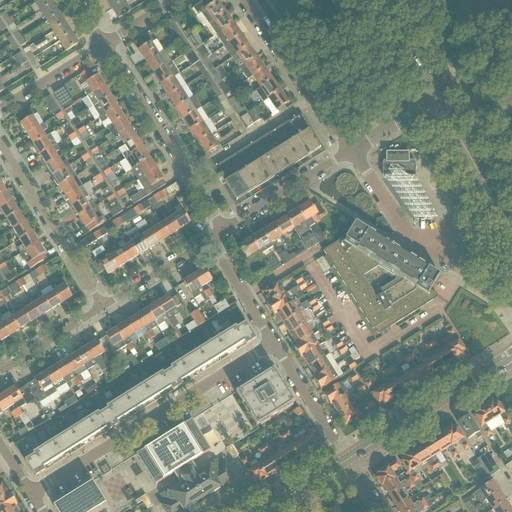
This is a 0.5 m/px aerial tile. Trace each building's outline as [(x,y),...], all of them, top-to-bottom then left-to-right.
[(38,0),(35,2),(41,12),(52,5),(49,0),(38,0)] [(106,0),(112,9),(123,2),(122,0),(106,0)] [(205,0),(204,0),(193,8),(198,15),(201,13),(196,17),(204,28),(209,24),(225,13),(220,6),(217,2),(210,7),(205,0)] [(123,2),(112,9),(118,19),(130,12),(123,2)] [(41,12),(47,22),(59,15),(52,5),(41,12)] [(1,15),(5,22),(9,19),(5,12),(1,15)] [(209,24),(217,35),(233,24),(225,13),(209,24)] [(47,22),(54,32),(65,25),(59,15),(47,22)] [(9,19),(5,22),(8,28),(13,25),(9,19)] [(170,37),(175,44),(179,41),(183,39),(172,20),(165,24),(172,36),(170,37)] [(233,24),(221,33),(229,44),(229,43),(240,36),(233,24)] [(54,32),(60,42),(71,34),(65,25),(54,32)] [(188,30),(184,33),(188,39),(192,36),(188,30)] [(13,35),(17,41),(22,39),(18,32),(13,35)] [(192,36),(188,39),(195,50),(200,47),(204,45),(196,33),(192,36)] [(71,34),(60,42),(66,52),(78,44),(71,34)] [(139,51),(146,63),(158,55),(151,44),(154,42),(149,35),(140,41),(144,48),(139,51)] [(229,44),(224,47),(232,58),(237,55),(248,47),(247,44),(240,36),(229,43),(229,44)] [(45,38),(34,45),(36,50),(48,43),(45,38)] [(22,39),(17,41),(21,47),(25,44),(22,39)] [(171,41),(165,45),(168,49),(174,45),(171,41)] [(14,42),(10,45),(14,51),(18,48),(14,42)] [(200,47),(195,50),(203,62),(207,59),(200,47)] [(241,60),(245,66),(256,58),(248,47),(237,55),(232,58),(236,63),(241,60)] [(28,48),(23,50),(30,61),(34,58),(28,48)] [(199,61),(192,50),(184,55),(191,66),(194,64),(199,61)] [(154,74),(165,67),(171,63),(164,51),(158,55),(146,63),(154,74)] [(19,67),(22,65),(27,62),(21,52),(13,57),(19,67)] [(34,58),(30,61),(36,70),(40,67),(34,58)] [(248,80),(253,77),(264,69),(256,58),(245,66),(240,69),(248,80)] [(207,59),(203,62),(210,73),(214,70),(207,59)] [(199,61),(194,64),(198,70),(203,67),(199,61)] [(27,62),(22,65),(26,71),(31,68),(27,62)] [(165,67),(154,74),(161,85),(173,78),(179,74),(176,70),(170,74),(165,67)] [(253,77),(260,88),(272,80),(264,69),(253,77)] [(88,70),(80,75),(85,83),(93,78),(88,70)] [(214,70),(210,73),(218,85),(222,82),(217,74),(214,70)] [(202,75),(209,87),(214,84),(206,72),(202,75)] [(83,92),(87,97),(104,86),(98,75),(93,78),(85,83),(89,89),(83,92)] [(161,85),(169,97),(180,89),(173,78),(161,85)] [(263,103),(268,99),(279,92),(272,80),(260,88),(256,92),(263,103)] [(222,82),(218,85),(225,96),(232,91),(228,86),(226,87),(222,82)] [(80,87),(83,92),(89,89),(85,83),(80,87)] [(214,84),(209,87),(217,99),(222,96),(218,91),(214,84)] [(104,86),(87,97),(93,108),(111,96),(104,86)] [(64,111),(70,107),(74,105),(63,88),(53,94),(64,111)] [(169,97),(176,108),(187,101),(180,89),(169,97)] [(268,99),(263,103),(267,108),(272,104),(276,111),(287,103),(279,92),(268,99)] [(53,113),(59,109),(49,94),(42,99),(51,114),(53,113)] [(111,96),(93,108),(96,113),(100,118),(117,107),(111,96)] [(82,100),(89,110),(93,108),(87,97),(82,100)] [(233,98),(228,101),(232,107),(237,104),(233,98)] [(176,108),(183,120),(195,112),(187,101),(176,108)] [(225,101),(221,104),(225,111),(230,107),(225,101)] [(108,120),(111,125),(124,117),(117,107),(100,118),(98,119),(102,124),(108,120)] [(230,107),(225,111),(229,117),(234,114),(230,107)] [(100,118),(93,108),(89,110),(95,121),(98,119),(100,118)] [(20,124),(27,135),(43,125),(37,114),(35,115),(31,109),(23,114),(27,120),(20,124)] [(254,110),(247,114),(254,124),(260,120),(254,110)] [(67,115),(71,122),(77,118),(73,111),(67,115)] [(195,112),(183,120),(191,131),(202,124),(195,112)] [(298,116),(212,170),(222,186),(225,184),(235,201),(318,149),(306,129),(309,127),(302,114),(298,116)] [(247,114),(240,119),(247,129),(254,124),(253,124),(247,114)] [(111,125),(107,128),(113,138),(118,135),(130,128),(124,117),(111,125)] [(77,118),(71,122),(77,132),(84,128),(77,118)] [(108,120),(102,124),(105,129),(107,128),(111,125),(108,120)] [(236,126),(240,132),(244,130),(240,123),(236,126)] [(27,135),(33,145),(45,138),(42,132),(47,129),(44,124),(43,125),(27,135)] [(191,131),(198,142),(209,135),(202,124),(191,131)] [(84,128),(77,132),(84,142),(90,138),(95,135),(89,125),(84,128)] [(121,140),(124,146),(137,138),(130,128),(118,135),(113,138),(116,143),(121,140)] [(55,131),(50,135),(56,145),(62,142),(55,131)] [(33,145),(32,147),(34,150),(36,150),(40,156),(56,145),(50,135),(45,138),(33,145)] [(209,135),(198,142),(205,154),(217,147),(209,135)] [(80,143),(77,138),(71,142),(74,147),(80,143)] [(88,149),(94,145),(90,138),(84,142),(88,149)] [(119,149),(125,160),(143,148),(137,138),(124,146),(119,149)] [(40,156),(46,166),(58,158),(55,153),(59,150),(56,145),(40,156)] [(125,160),(119,163),(125,174),(131,170),(150,159),(143,148),(125,160)] [(96,149),(91,152),(97,163),(102,159),(103,159),(99,152),(97,149),(96,149)] [(383,163),(383,176),(415,176),(415,164),(415,163),(415,162),(414,161),(413,161),(408,161),(408,153),(386,153),(386,161),(385,161),(384,161),(384,162),(383,162),(383,163)] [(46,166),(52,176),(69,166),(66,160),(61,163),(58,158),(46,166)] [(89,159),(84,163),(87,168),(93,164),(89,159)] [(102,159),(97,163),(104,173),(109,170),(102,159)] [(131,170),(138,180),(156,169),(150,159),(131,170)] [(392,174),(384,175),(414,217),(438,217),(416,175),(410,175),(405,171),(402,168),(397,164),(390,164),(388,169),(392,174)] [(69,166),(52,176),(55,181),(54,181),(57,186),(59,186),(59,187),(76,176),(69,166)] [(156,169),(138,180),(143,189),(129,198),(133,204),(162,186),(159,182),(163,179),(156,169)] [(59,187),(65,197),(82,187),(76,176),(59,187)] [(116,180),(110,184),(114,190),(116,194),(122,191),(119,187),(120,186),(116,180)] [(87,184),(82,187),(89,197),(94,194),(87,184)] [(65,197),(72,208),(89,197),(82,187),(65,197)] [(108,188),(102,192),(107,200),(113,196),(108,188)] [(0,194),(0,209),(12,201),(6,191),(0,194)] [(122,191),(116,194),(120,200),(126,196),(125,194),(124,194),(122,191)] [(72,208),(78,218),(95,207),(89,197),(72,208)] [(119,206),(115,200),(109,203),(104,206),(109,213),(119,206)] [(0,209),(6,220),(19,212),(12,201),(0,209)] [(309,203),(298,210),(305,222),(309,228),(315,224),(311,219),(317,215),(318,217),(324,214),(318,203),(312,207),(309,203)] [(109,213),(113,219),(123,212),(119,206),(109,213)] [(96,207),(95,207),(78,218),(81,222),(80,223),(83,228),(84,227),(85,228),(86,228),(89,232),(105,222),(96,207)] [(137,207),(127,214),(130,220),(141,213),(137,207)] [(174,209),(169,212),(180,230),(190,223),(183,211),(177,214),(174,209)] [(298,210),(286,217),(294,230),(299,237),(310,230),(309,228),(305,222),(298,210)] [(6,220),(13,230),(25,222),(19,212),(6,220)] [(167,220),(162,224),(169,236),(180,230),(169,212),(164,215),(167,220)] [(127,214),(116,220),(120,226),(130,220),(127,214)] [(286,217),(275,224),(282,237),(294,230),(286,217)] [(116,220),(112,223),(116,229),(120,226),(116,220)] [(13,230),(19,240),(31,232),(25,222),(13,230)] [(370,231),(369,232),(368,232),(369,231),(355,223),(345,238),(344,238),(323,251),(326,256),(323,258),(330,269),(333,268),(372,330),(374,329),(376,333),(377,333),(377,334),(378,334),(379,334),(380,334),(436,299),(436,298),(437,297),(437,296),(437,295),(436,295),(436,294),(430,291),(433,286),(434,285),(440,275),(428,268),(428,269),(423,266),(424,265),(418,262),(418,263),(415,261),(415,260),(410,256),(409,258),(399,251),(400,250),(385,241),(384,242),(374,236),(375,234),(370,231)] [(162,224),(151,230),(159,242),(169,236),(162,224)] [(275,224),(263,232),(271,244),(282,237),(275,224)] [(148,225),(138,232),(149,249),(159,242),(151,230),(148,225)] [(103,229),(96,233),(99,239),(107,235),(103,229)] [(17,248),(21,254),(38,243),(31,232),(19,240),(22,245),(17,248)] [(138,232),(128,238),(138,255),(149,249),(138,232)] [(263,232),(251,239),(258,250),(261,255),(273,247),(271,244),(263,232)] [(99,239),(96,233),(81,242),(85,248),(99,239)] [(307,238),(301,241),(307,251),(314,247),(319,244),(316,239),(313,234),(307,238)] [(323,235),(316,239),(319,244),(320,246),(327,242),(323,235)] [(125,246),(120,250),(128,262),(138,255),(128,238),(122,242),(125,246)] [(258,250),(251,239),(240,246),(247,258),(258,250)] [(299,250),(293,254),(296,258),(307,251),(301,241),(295,245),(299,250)] [(38,243),(21,254),(24,259),(29,256),(32,260),(32,261),(27,264),(30,269),(35,266),(43,261),(40,256),(43,254),(45,253),(38,243)] [(120,250),(110,256),(118,268),(128,262),(120,250)] [(118,268),(110,256),(107,251),(93,260),(95,263),(92,265),(98,275),(104,271),(107,275),(118,268)] [(285,251),(278,256),(284,265),(296,258),(293,254),(288,256),(285,251)] [(268,266),(272,273),(283,267),(276,257),(266,263),(268,266)] [(323,258),(316,263),(323,274),(330,269),(323,258)] [(4,264),(0,266),(0,270),(8,283),(17,278),(18,277),(13,269),(9,272),(4,264)] [(262,270),(252,277),(256,283),(266,276),(272,273),(268,266),(262,270)] [(204,268),(194,275),(201,287),(212,281),(204,268)] [(34,272),(29,275),(33,281),(37,278),(34,272)] [(194,275),(183,282),(194,299),(201,296),(204,301),(205,303),(209,301),(208,299),(204,292),(201,287),(194,275)] [(294,280),(297,286),(303,282),(299,277),(294,280)] [(51,286),(54,291),(61,304),(72,297),(65,286),(68,284),(64,278),(51,286)] [(8,288),(12,294),(14,297),(19,294),(18,293),(20,292),(19,290),(22,287),(18,281),(8,288)] [(303,282),(297,286),(300,291),(306,288),(303,282)] [(261,293),(268,303),(268,304),(285,294),(284,293),(278,283),(261,293)] [(314,285),(305,290),(308,294),(311,292),(316,289),(314,285)] [(8,288),(0,292),(0,297),(2,300),(12,294),(8,288)] [(204,292),(208,299),(218,314),(229,308),(225,300),(217,305),(208,290),(204,292)] [(54,291),(43,298),(51,310),(61,304),(54,291)] [(29,298),(33,304),(41,317),(51,310),(43,298),(40,292),(29,298)] [(274,316),(276,314),(292,304),(285,293),(284,293),(285,294),(268,304),(268,303),(267,304),(274,316)] [(168,296),(157,302),(172,326),(174,329),(179,325),(174,317),(179,314),(168,296)] [(307,302),(310,307),(316,304),(313,298),(307,302)] [(157,302),(147,309),(157,326),(158,326),(162,333),(168,329),(167,328),(172,326),(157,302)] [(307,302),(302,305),(305,310),(310,307),(307,302)] [(33,304),(23,311),(30,323),(41,317),(33,304)] [(276,314),(283,325),(299,314),(292,304),(276,314)] [(316,304),(310,307),(314,312),(320,309),(316,304)] [(310,307),(305,310),(309,316),(314,312),(310,307)] [(147,309),(136,315),(144,328),(147,332),(157,326),(147,309)] [(23,311),(12,317),(20,330),(30,323),(23,311)] [(197,311),(190,315),(197,327),(198,326),(205,322),(197,311)] [(299,314),(283,325),(290,335),(306,325),(311,322),(304,311),(299,314)] [(136,315),(126,322),(134,334),(144,328),(136,315)] [(12,317),(2,324),(10,336),(20,330),(12,317)] [(321,323),(324,329),(330,325),(326,320),(321,323)] [(126,322),(116,328),(126,346),(130,352),(135,349),(131,343),(129,338),(134,334),(126,322)] [(235,327),(246,346),(256,340),(246,323),(236,329),(235,327)] [(2,324),(0,324),(0,342),(10,336),(2,324)] [(290,335),(296,345),(296,346),(312,336),(306,325),(290,335)] [(330,325),(324,329),(327,334),(333,330),(330,325)] [(235,327),(226,333),(231,342),(234,347),(240,344),(243,342),(246,346),(245,346),(245,347),(246,346),(235,327)] [(106,336),(102,339),(109,350),(111,354),(115,352),(116,352),(126,346),(116,328),(105,335),(106,336)] [(453,342),(446,346),(455,361),(463,356),(462,353),(465,351),(452,329),(447,332),(453,342)] [(152,330),(147,333),(151,339),(155,336),(152,330)] [(147,333),(143,336),(147,342),(151,339),(147,333)] [(226,333),(217,339),(228,357),(229,357),(229,356),(228,357),(226,353),(229,351),(234,347),(231,342),(226,333)] [(301,358),(302,358),(302,357),(318,347),(318,348),(319,347),(312,336),(296,346),(296,345),(294,347),(301,358)] [(97,340),(86,347),(97,364),(102,372),(107,369),(99,356),(109,350),(102,339),(98,342),(97,340)] [(217,339),(207,344),(213,353),(216,359),(221,355),(225,353),(228,357),(227,358),(228,357),(217,339)] [(334,345),(337,350),(343,346),(340,341),(334,345)] [(434,341),(429,343),(443,366),(454,360),(455,361),(446,346),(440,350),(434,341)] [(431,356),(425,360),(433,373),(443,366),(429,343),(425,346),(431,356)] [(207,344),(198,350),(210,369),(211,368),(210,368),(207,364),(211,362),(216,359),(213,353),(207,344)] [(318,347),(302,357),(302,358),(309,368),(325,358),(330,355),(323,344),(319,347),(318,348),(318,347)] [(334,345),(329,348),(332,353),(337,350),(334,345)] [(343,346),(337,350),(341,355),(346,352),(343,346)] [(86,347),(76,353),(87,371),(93,367),(99,377),(103,374),(102,372),(97,364),(86,347)] [(198,350),(189,356),(194,365),(198,370),(203,367),(207,365),(209,368),(208,369),(209,369),(210,369),(198,350)] [(359,356),(356,352),(351,355),(349,356),(352,361),(359,356)] [(76,353),(66,360),(80,384),(84,381),(80,375),(87,371),(76,353)] [(132,354),(127,357),(134,367),(138,364),(132,354)] [(412,354),(408,357),(422,379),(433,373),(425,360),(419,364),(412,354)] [(330,355),(325,358),(331,368),(337,365),(330,355)] [(189,356),(180,362),(191,380),(193,379),(192,379),(191,380),(189,376),(193,373),(198,370),(194,365),(189,356)] [(410,369),(404,373),(412,386),(422,379),(408,357),(404,360),(410,369)] [(309,368),(315,378),(315,379),(331,368),(325,358),(309,368)] [(66,360),(55,366),(66,384),(67,384),(72,381),(76,386),(80,384),(66,360)] [(347,365),(350,370),(356,367),(352,361),(347,365)] [(180,362),(171,367),(172,370),(176,376),(177,376),(180,381),(185,378),(188,376),(191,380),(190,380),(190,381),(191,380),(180,362)] [(67,384),(66,384),(55,366),(55,367),(54,365),(48,368),(49,370),(45,373),(56,391),(67,384)] [(315,378),(314,379),(321,390),(338,380),(337,378),(343,375),(337,365),(331,368),(315,379),(315,378)] [(391,367),(387,370),(401,393),(412,386),(404,373),(397,377),(391,367)] [(256,426),(260,424),(261,426),(270,420),(268,418),(282,410),(283,412),(292,406),(291,404),(294,402),(288,392),(285,394),(277,381),(280,379),(274,369),(259,378),(258,378),(259,379),(251,384),(251,383),(235,393),(242,403),(245,401),(253,413),(250,415),(256,426)] [(176,376),(172,370),(163,375),(173,392),(183,385),(177,376),(176,376)] [(388,383),(382,387),(391,401),(392,400),(391,399),(401,393),(387,370),(382,373),(388,383)] [(35,380),(26,386),(29,390),(31,394),(38,404),(40,403),(43,408),(60,397),(57,392),(56,391),(45,373),(34,379),(35,380)] [(162,373),(152,379),(157,386),(158,387),(161,393),(167,390),(170,387),(173,391),(172,392),(173,392),(163,375),(162,373)] [(349,378),(352,383),(358,380),(355,374),(349,378)] [(152,379),(143,385),(155,403),(156,402),(155,402),(152,399),(156,396),(161,393),(158,387),(157,386),(152,379)] [(391,401),(382,387),(376,391),(369,381),(364,384),(378,406),(382,403),(383,406),(391,401)] [(330,405),(332,405),(331,404),(347,394),(341,383),(323,394),(330,405)] [(95,385),(85,391),(88,396),(98,389),(95,385)] [(143,385),(134,390),(139,399),(143,404),(148,401),(152,399),(154,403),(153,403),(154,404),(155,403),(143,385)] [(356,389),(359,394),(365,391),(362,385),(356,389)] [(15,387),(5,393),(12,406),(15,411),(19,417),(23,414),(19,408),(26,404),(22,399),(31,394),(29,390),(26,386),(17,391),(15,387)] [(134,390),(125,396),(136,414),(138,414),(137,413),(136,414),(134,410),(138,408),(143,404),(139,399),(134,390)] [(2,412),(12,406),(4,393),(0,396),(0,414),(2,413),(2,412)] [(331,404),(332,405),(338,415),(354,405),(347,394),(331,404)] [(125,396),(116,402),(121,410),(125,416),(130,413),(133,410),(136,414),(135,415),(136,414),(125,396)] [(74,397),(64,403),(65,406),(67,409),(77,402),(74,397)] [(492,420),(499,416),(506,426),(511,423),(497,401),(493,404),(491,401),(483,406),(492,420)] [(116,402),(106,407),(108,410),(118,426),(119,425),(118,425),(116,421),(119,419),(125,416),(121,410),(116,402)] [(366,405),(369,411),(375,407),(372,402),(366,405)] [(354,405),(338,415),(345,426),(361,416),(354,405)] [(473,416),(484,434),(487,438),(491,435),(485,425),(492,420),(483,406),(475,411),(477,414),(473,416)] [(293,412),(297,417),(302,414),(298,408),(293,412)] [(118,426),(108,410),(99,415),(103,422),(102,422),(106,428),(108,432),(118,426)] [(19,417),(25,427),(28,432),(29,433),(34,429),(24,413),(23,414),(19,417)] [(97,413),(88,419),(100,437),(101,437),(101,436),(100,437),(97,433),(101,431),(106,428),(102,422),(103,422),(99,415),(97,413)] [(457,423),(468,440),(475,436),(477,440),(481,437),(468,416),(457,423)] [(88,419),(79,425),(84,433),(88,439),(93,435),(97,433),(99,437),(98,438),(99,438),(100,437),(88,419)] [(171,476),(177,487),(168,492),(167,490),(161,494),(166,502),(161,505),(165,511),(180,511),(233,479),(225,465),(221,468),(216,460),(210,464),(211,465),(198,474),(191,463),(210,451),(191,420),(136,455),(155,486),(171,476)] [(309,452),(317,447),(316,444),(320,442),(308,424),(302,428),(306,434),(300,438),(309,452)] [(79,425),(70,430),(81,449),(83,448),(82,448),(81,448),(79,444),(83,442),(88,439),(84,433),(79,425)] [(25,427),(17,432),(20,437),(28,432),(25,427)] [(444,431),(442,432),(443,433),(444,433),(452,446),(453,445),(458,442),(464,451),(470,448),(456,427),(452,429),(451,427),(444,431)] [(70,430),(61,436),(66,445),(70,450),(75,447),(78,445),(81,449),(80,449),(80,450),(81,449),(70,430)] [(288,432),(284,435),(298,457),(301,455),(304,455),(309,452),(300,438),(294,441),(288,432)] [(443,433),(434,439),(442,452),(447,449),(453,458),(458,455),(452,446),(444,433),(443,433)] [(285,447),(279,451),(287,464),(287,463),(289,464),(292,462),(293,460),(298,457),(284,435),(279,437),(285,447)] [(61,436),(51,442),(63,460),(64,459),(63,460),(61,456),(64,453),(70,450),(66,445),(61,436)] [(434,439),(422,446),(437,469),(441,466),(438,461),(435,456),(437,455),(442,452),(434,439)] [(49,443),(42,447),(48,456),(51,462),(56,458),(60,456),(63,460),(62,461),(63,460),(51,442),(49,443)] [(267,445),(262,448),(276,470),(281,467),(283,468),(286,466),(286,464),(287,464),(279,451),(273,455),(267,445)] [(231,446),(226,449),(233,460),(237,458),(238,457),(231,446)] [(422,446),(412,453),(420,465),(426,462),(429,466),(428,467),(432,472),(437,469),(422,446)] [(42,447),(33,453),(45,472),(46,471),(45,471),(42,467),(46,465),(51,462),(48,456),(42,447)] [(264,460),(258,464),(267,479),(272,475),(273,473),(276,470),(262,448),(258,451),(264,460)] [(511,451),(510,449),(503,454),(506,459),(511,455),(511,451)] [(409,478),(412,482),(412,483),(413,482),(414,483),(419,480),(413,470),(420,465),(412,453),(411,451),(403,456),(404,459),(400,461),(410,477),(409,478)] [(45,472),(33,453),(33,454),(34,455),(24,461),(35,478),(45,472)] [(484,455),(477,460),(476,460),(477,460),(481,467),(489,478),(499,471),(491,458),(487,461),(484,455)] [(245,458),(240,462),(242,466),(243,466),(246,471),(246,472),(253,483),(257,481),(259,483),(267,479),(258,464),(251,468),(245,458)] [(477,460),(470,464),(475,471),(481,467),(477,460)] [(396,461),(376,473),(378,477),(376,479),(381,487),(395,478),(392,472),(400,467),(400,466),(396,461)] [(387,493),(389,496),(412,482),(409,478),(399,484),(395,478),(381,487),(384,492),(387,493)] [(478,490),(473,494),(480,504),(485,501),(486,500),(499,491),(492,481),(484,487),(478,490)] [(87,485),(53,507),(56,511),(110,511),(105,503),(92,482),(87,485)] [(412,482),(389,496),(392,501),(392,503),(394,506),(395,507),(396,507),(408,499),(405,493),(414,487),(412,483),(412,482)] [(0,500),(10,494),(9,494),(2,484),(0,485),(0,500)] [(485,501),(492,511),(506,501),(499,491),(485,501)] [(0,500),(0,511),(4,511),(17,505),(10,494),(0,500)] [(145,495),(140,498),(142,502),(147,509),(152,506),(145,495)] [(411,511),(425,504),(422,499),(412,505),(408,499),(396,507),(396,508),(396,510),(397,511),(411,511)] [(492,511),(510,511),(511,511),(511,510),(506,501),(492,511)] [(464,504),(469,511),(473,509),(469,502),(464,504)]
